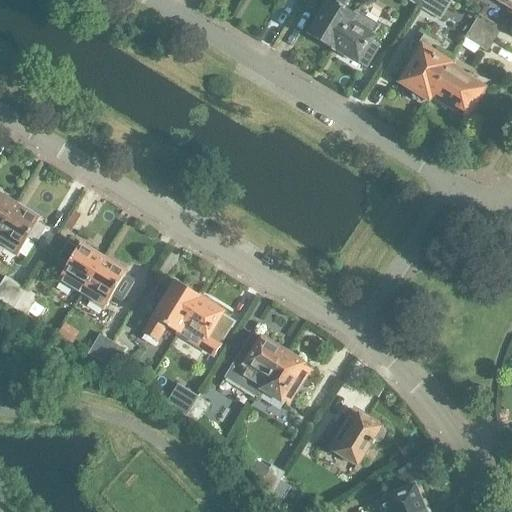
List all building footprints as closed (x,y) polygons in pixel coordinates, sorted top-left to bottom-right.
[(333,48),(333,47),(354,13),(347,8),(351,0),(330,0),(309,34),(333,48)] [(420,0),(417,6),(438,19),(450,0),(420,0)] [(380,32),(382,28),(355,12),(354,13),(333,47),(369,69),(382,48),(373,43),(378,35),(376,34),(378,31),(380,32)] [(473,27),(493,40),(500,28),(480,16),(473,27)] [(486,50),(493,40),(473,27),(466,38),(486,50)] [(448,65),(453,58),(437,48),(440,44),(423,34),(411,53),(414,54),(397,81),(412,90),(411,92),(411,97),(420,102),(424,100),(425,98),(427,99),(428,98),(448,65)] [(448,65),(428,98),(445,108),(447,104),(466,115),(484,87),(448,65)] [(0,231),(17,204),(0,193),(0,231)] [(38,241),(48,226),(38,221),(40,218),(17,204),(0,231),(0,252),(1,253),(6,246),(18,254),(29,236),(38,241)] [(82,294),(104,257),(81,243),(80,246),(69,239),(58,257),(69,263),(59,280),(82,294)] [(123,296),(134,278),(126,274),(128,272),(104,257),(82,294),(106,308),(115,292),(123,296)] [(0,299),(14,309),(26,290),(5,277),(0,286),(0,299)] [(178,332),(198,298),(200,296),(177,282),(146,333),(156,339),(165,324),(178,332)] [(26,290),(14,309),(26,316),(38,297),(26,290)] [(198,298),(178,332),(202,346),(208,335),(218,340),(230,319),(221,314),(222,312),(198,298)] [(101,361),(114,340),(102,333),(88,354),(101,361)] [(262,340),(252,335),(226,377),(259,398),(264,389),(286,353),(262,339),(262,340)] [(114,340),(101,361),(115,370),(127,349),(114,340)] [(313,370),(286,353),(264,389),(288,404),(307,372),(310,374),(313,370)] [(188,415),(200,395),(180,383),(168,402),(188,415)] [(200,395),(188,415),(201,423),(213,403),(200,395)] [(373,445),(375,442),(377,442),(380,441),(383,439),(384,436),(385,433),(384,431),(383,428),(351,410),(348,415),(351,417),(333,448),(359,463),(371,444),(373,445)] [(280,481),(285,473),(271,465),(260,484),(273,492),(280,481)] [(290,487),(280,481),(273,492),(270,497),(280,503),(290,487)] [(420,511),(425,510),(415,485),(379,499),(384,511),(420,511)]
